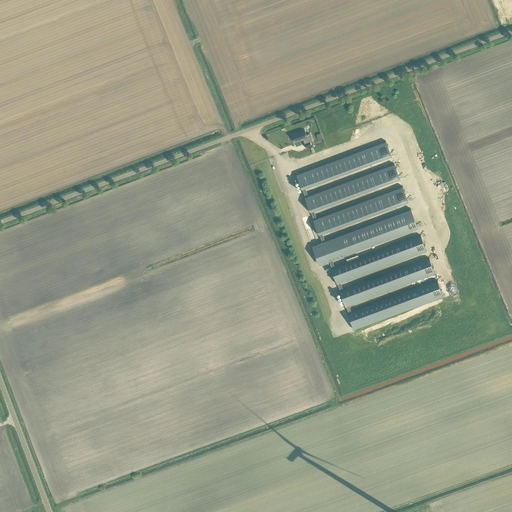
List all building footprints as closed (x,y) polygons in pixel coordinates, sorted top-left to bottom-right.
[(306,138),(303,130),(291,134),(294,142),(306,138)] [(386,140),(296,173),(302,189),(391,156),(386,140)] [(305,196),(310,212),(400,179),(394,163),(305,196)] [(313,219),(319,234),(408,201),(402,186),(313,219)] [(411,208),(312,245),(319,264),(418,228),(411,208)] [(421,235),(331,268),(337,283),(426,250),(421,235)] [(429,257),(340,290),(345,306),(346,306),(349,305),(435,273),(429,257)] [(349,305),(346,306),(348,310),(349,313),(348,313),(354,329),(443,295),(437,280),(351,312),(350,309),(349,305)]
